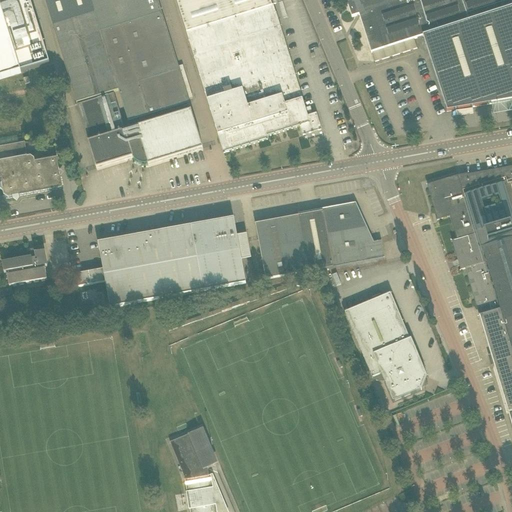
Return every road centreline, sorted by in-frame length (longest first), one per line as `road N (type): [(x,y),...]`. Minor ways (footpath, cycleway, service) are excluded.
road 1 (secondary): [(0,232),(380,162)]
road 2 (tertiary): [(511,495),(380,162)]
road 3 (unclassified): [(380,162),(314,0)]
road 4 (secondary): [(380,162),(511,138)]
